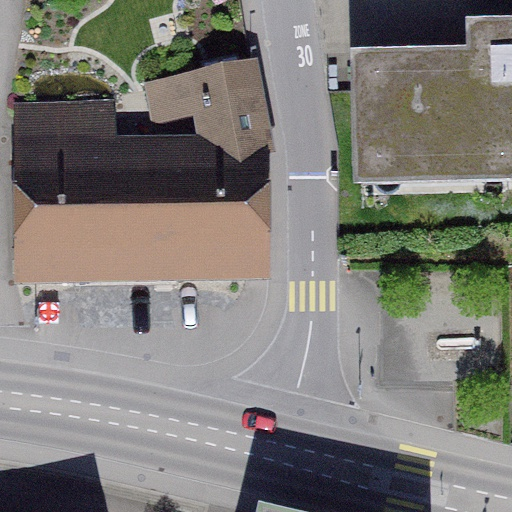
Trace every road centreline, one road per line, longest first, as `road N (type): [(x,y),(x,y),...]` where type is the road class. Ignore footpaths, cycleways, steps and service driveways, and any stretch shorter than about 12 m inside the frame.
road 1 (residential): [(269,449),(309,298),(309,180),(285,0)]
road 2 (primary): [(0,396),(269,449)]
road 3 (primary): [(269,449),(511,510)]
